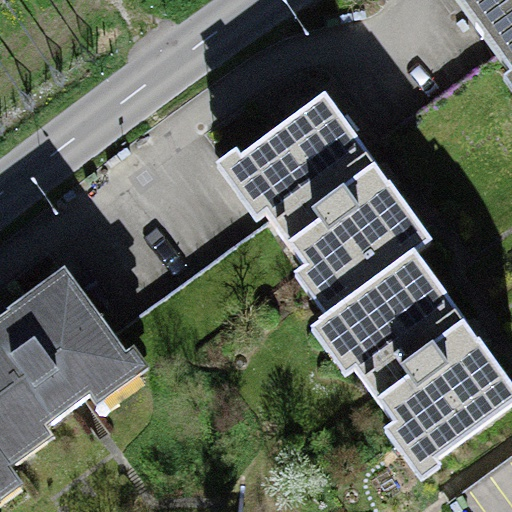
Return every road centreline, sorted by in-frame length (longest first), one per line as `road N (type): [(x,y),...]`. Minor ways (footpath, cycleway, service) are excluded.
road 1 (residential): [(0,277),(212,107),(371,0)]
road 2 (tertiary): [(0,227),(149,101),(293,0)]
